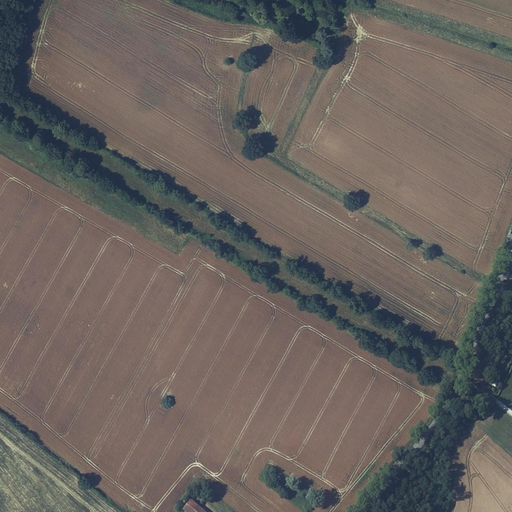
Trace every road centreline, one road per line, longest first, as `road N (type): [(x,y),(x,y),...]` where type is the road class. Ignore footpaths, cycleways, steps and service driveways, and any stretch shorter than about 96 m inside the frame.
road 1 (track): [(0,102),(463,379)]
road 2 (track): [(321,62),(283,147),(286,162),(500,286)]
road 3 (secondary): [(362,511),(436,427),(500,286)]
